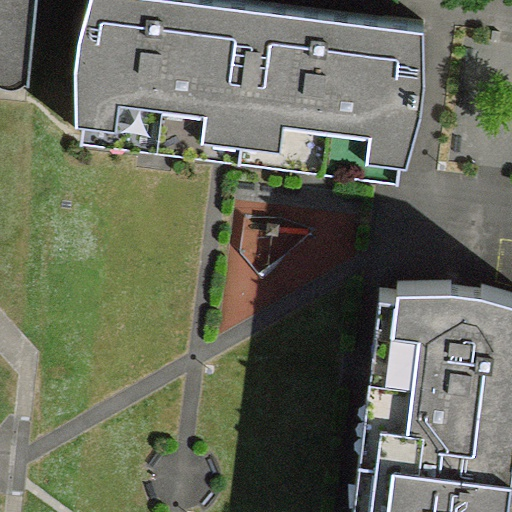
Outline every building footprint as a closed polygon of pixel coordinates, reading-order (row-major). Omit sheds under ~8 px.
[(0,0),(0,52),(33,56),(37,0),(0,0)] [(259,1),(253,0),(90,0),(79,42),(80,113),(244,136),(259,1)] [(425,20),(259,1),(244,136),(385,153),(410,156),(427,81),(425,20)] [(511,293),(457,280),(401,282),(378,456),(511,470),(511,293)] [(507,511),(511,477),(511,470),(378,456),(371,511),(507,511)]
